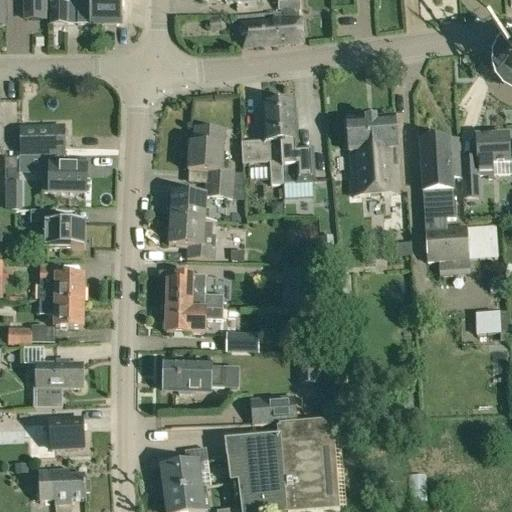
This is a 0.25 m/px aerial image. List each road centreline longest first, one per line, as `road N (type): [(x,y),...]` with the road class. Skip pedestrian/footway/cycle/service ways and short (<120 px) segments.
road 1 (tertiary): [(127,511),(126,298),(137,106),(147,68)]
road 2 (tertiary): [(147,68),(323,60),(511,33)]
road 3 (residential): [(0,67),(147,68)]
